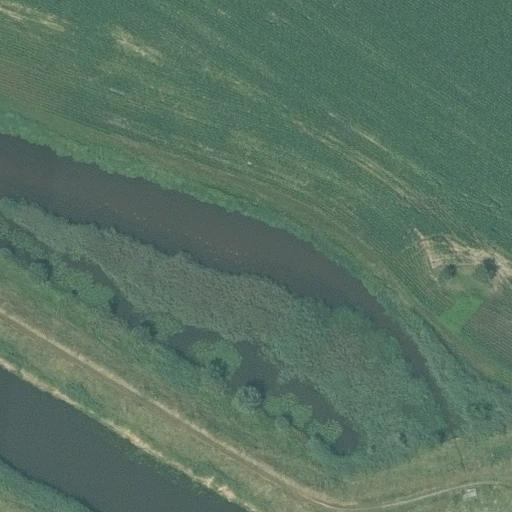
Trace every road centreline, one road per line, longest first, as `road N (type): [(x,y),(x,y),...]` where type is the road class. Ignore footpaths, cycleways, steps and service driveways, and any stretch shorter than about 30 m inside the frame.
road 1 (track): [(329,511),(0,318)]
road 2 (track): [(511,478),(362,511)]
